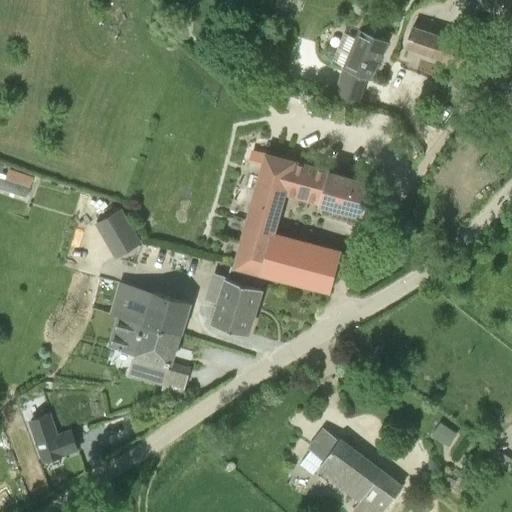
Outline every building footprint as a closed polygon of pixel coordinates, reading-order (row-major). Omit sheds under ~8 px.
[(465,0),(481,10),(484,5),(493,11),(493,10),(500,0),(465,0)] [(493,11),(495,12),(511,23),(506,32),(511,35),(511,0),(500,0),(493,10),(493,11)] [(451,40),(412,25),(406,45),(444,58),(450,41),(451,40)] [(368,34),(359,30),(343,67),(351,71),(370,79),(386,42),(368,34)] [(450,41),(444,58),(485,72),(491,54),(451,40),(450,41)] [(267,154),(252,206),(280,213),(286,192),(363,214),(372,183),(267,154)] [(8,169),(3,179),(30,187),(32,178),(8,169)] [(30,189),(0,177),(0,189),(27,199),(30,189)] [(122,206),(93,222),(114,258),(143,241),(122,206)] [(274,234),(280,213),(252,206),(236,266),(266,274),(330,292),(341,253),(274,234)] [(248,333),(266,274),(236,266),(231,264),(213,323),(248,333)] [(120,281),(111,312),(119,314),(180,334),(189,302),(120,281)] [(119,314),(109,345),(134,352),(129,372),(164,381),(171,363),(168,362),(180,334),(119,314)] [(72,433),(58,438),(51,417),(33,423),(46,461),(78,450),(72,433)] [(443,420),(437,433),(455,441),(461,429),(443,420)] [(319,465),(380,511),(382,511),(389,503),(401,487),(339,439),(326,429),(310,450),(324,460),(319,465)] [(492,459),(511,465),(511,463),(511,451),(497,446),(492,459)]
